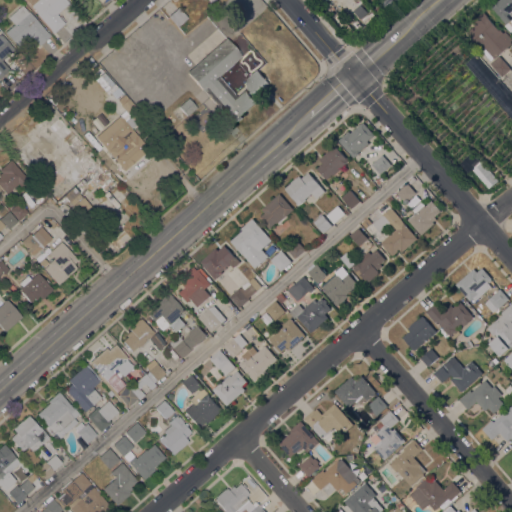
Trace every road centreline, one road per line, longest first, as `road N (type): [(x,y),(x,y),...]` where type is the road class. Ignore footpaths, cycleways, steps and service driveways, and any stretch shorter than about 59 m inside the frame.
road 1 (residential): [(511,196),(154,511)]
road 2 (secondary): [(303,118),(0,387)]
road 3 (residential): [(511,259),(352,76)]
road 4 (residential): [(511,507),(358,332)]
road 5 (residential): [(141,0),(0,124)]
